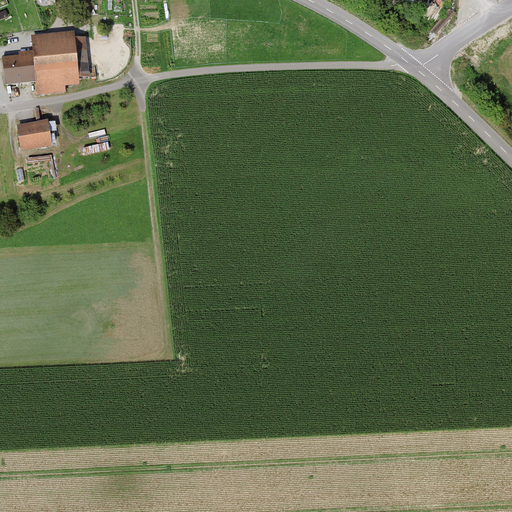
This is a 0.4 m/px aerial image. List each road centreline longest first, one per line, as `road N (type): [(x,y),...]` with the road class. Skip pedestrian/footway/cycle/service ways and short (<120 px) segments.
road 1 (track): [(169,360),(134,0)]
road 2 (tertiary): [(308,0),(368,33),(511,154)]
